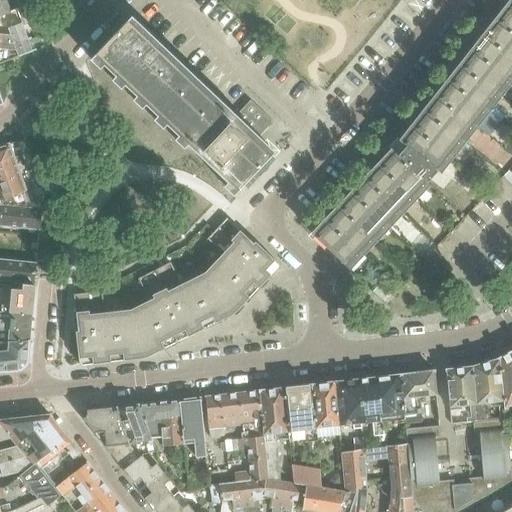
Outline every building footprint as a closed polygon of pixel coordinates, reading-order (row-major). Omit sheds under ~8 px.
[(0,0),(0,16),(9,13),(5,0),(0,0)] [(441,172),(487,113),(511,82),(511,0),(508,0),(396,143),(310,233),(331,253),(349,270),(431,184),(428,181),(438,170),(441,172)] [(0,63),(1,64),(13,59),(22,55),(22,56),(32,52),(32,51),(18,11),(18,10),(21,9),(20,8),(9,13),(0,16),(0,63)] [(236,116),(131,16),(96,54),(200,153),(238,189),(274,151),(259,137),(253,131),(257,128),(271,127),(271,120),(250,100),(236,116)] [(0,204),(0,205),(13,206),(19,206),(42,209),(44,196),(44,194),(28,149),(24,139),(8,145),(0,147),(0,180),(4,192),(0,193),(0,194),(0,204)] [(0,208),(0,226),(17,228),(19,206),(13,206),(0,205),(0,208)] [(40,230),(42,209),(19,206),(17,228),(40,230)] [(205,273),(232,312),(235,310),(248,297),(244,293),(253,284),(257,287),(269,274),(265,271),(273,263),(276,266),(278,264),(255,242),(252,245),(243,236),(244,235),(227,219),(207,239),(223,254),(215,263),(214,262),(210,267),(211,267),(205,273)] [(0,280),(11,281),(13,261),(0,259),(0,280)] [(23,282),(35,284),(37,263),(13,261),(11,281),(23,282)] [(231,313),(232,312),(205,273),(197,277),(192,279),(192,280),(181,285),(170,263),(138,279),(149,301),(144,304),(143,303),(138,306),(130,310),(129,310),(141,357),(147,355),(163,347),(161,342),(173,337),(175,341),(177,340),(175,335),(185,331),(187,335),(189,334),(187,330),(198,324),(201,328),(203,327),(201,323),(212,317),(214,321),(231,313)] [(387,277),(373,292),(386,304),(400,289),(387,277)] [(0,311),(32,313),(35,284),(23,282),(22,289),(0,288),(0,311)] [(123,359),(141,357),(129,310),(122,311),(116,311),(116,312),(104,313),(102,292),(86,294),(74,295),(77,319),(78,319),(79,331),(76,332),(79,364),(82,363),(81,359),(92,357),(92,362),(110,360),(110,355),(123,354),(123,359)] [(0,341),(29,342),(32,313),(0,311),(0,341)] [(27,364),(29,342),(0,341),(0,372),(21,370),(28,364),(27,364)] [(504,409),(511,403),(511,357),(509,353),(499,359),(503,400),(504,409)] [(503,400),(499,359),(473,367),(476,422),(488,421),(487,410),(484,410),(484,404),(503,400)] [(467,423),(473,422),(476,422),(473,367),(446,370),(449,408),(469,404),(471,416),(467,417),(467,423)] [(402,375),(405,414),(404,415),(405,424),(422,422),(421,408),(422,408),(421,401),(425,400),(424,396),(437,395),(434,371),(402,375)] [(404,415),(405,414),(402,375),(380,378),(384,417),(404,415)] [(384,417),(380,378),(360,380),(364,423),(372,422),(374,435),(380,435),(380,446),(395,445),(394,440),(387,440),(384,417)] [(339,426),(364,423),(360,380),(334,383),(339,426)] [(341,433),(339,426),(334,383),(312,385),(317,429),(317,436),(341,433)] [(317,429),(312,385),(283,389),(288,432),(317,429)] [(260,391),(265,435),(266,447),(267,457),(270,480),(281,480),(277,440),(276,440),(275,434),(288,432),(283,389),(260,391)] [(265,435),(260,391),(241,393),(244,425),(243,425),(244,432),(242,433),(242,438),(265,435)] [(244,425),(241,393),(206,397),(209,428),(243,425),(244,425)] [(180,400),(185,442),(194,442),(196,452),(206,451),(207,461),(217,459),(216,452),(214,452),(213,443),(205,444),(201,405),(201,398),(180,400)] [(185,443),(185,442),(180,400),(139,405),(141,409),(152,437),(162,437),(163,446),(185,443)] [(154,442),(152,437),(141,409),(135,409),(134,406),(119,407),(131,443),(148,441),(149,443),(154,442)] [(83,419),(105,446),(131,443),(119,407),(87,411),(87,413),(84,418),(83,419)] [(60,452),(59,454),(64,459),(70,453),(74,458),(80,453),(52,417),(50,415),(48,415),(33,417),(60,452)] [(17,445),(26,457),(32,465),(37,461),(43,467),(59,454),(60,452),(33,417),(0,420),(0,424),(10,438),(17,445)] [(479,437),(481,455),(511,452),(508,420),(488,421),(476,422),(473,422),(474,434),(479,433),(479,437)] [(0,440),(10,438),(0,424),(0,440)] [(410,462),(437,460),(435,442),(435,438),(440,437),(439,426),(407,429),(408,443),(410,462)] [(266,447),(265,435),(242,438),(237,438),(232,439),(225,440),(226,451),(248,448),(249,459),(267,457),(266,447)] [(364,460),(377,459),(376,447),(364,448),(363,436),(354,437),(355,449),(341,451),(343,470),(364,468),(364,460)] [(132,447),(131,443),(105,446),(123,470),(140,457),(132,447)] [(388,464),(410,462),(408,443),(395,445),(380,446),(376,447),(377,459),(388,458),(388,464)] [(0,463),(26,457),(17,445),(0,449),(0,463)] [(476,478),(477,501),(495,491),(502,487),(509,483),(511,481),(511,466),(511,452),(481,455),(483,477),(476,478)] [(138,490),(163,471),(157,463),(152,467),(142,455),(140,457),(123,470),(138,490)] [(0,476),(27,469),(32,465),(26,457),(0,463),(0,476)] [(241,482),(266,480),(270,480),(267,457),(249,459),(249,460),(234,461),(235,472),(230,472),(211,475),(212,484),(241,482)] [(437,460),(410,462),(413,484),(414,496),(447,492),(446,481),(439,482),(438,477),(437,460)] [(32,465),(27,469),(21,474),(8,484),(0,486),(0,511),(6,511),(11,511),(40,497),(49,505),(62,494),(55,487),(57,485),(43,467),(37,461),(32,465)] [(82,494),(100,479),(87,462),(57,485),(55,487),(63,496),(76,486),(82,494)] [(413,484),(410,462),(388,464),(390,485),(413,484)] [(309,467),(292,464),(294,482),(307,485),(321,488),(320,469),(309,467)] [(366,488),(364,468),(343,470),(344,486),(343,490),(366,488)] [(154,510),(174,495),(165,484),(170,479),(163,471),(138,490),(154,510)] [(414,499),(415,505),(421,511),(459,511),(477,501),(476,478),(468,479),(468,480),(469,480),(470,484),(453,486),(453,481),(454,481),(454,480),(446,481),(447,492),(414,496),(414,499)] [(75,511),(96,511),(115,498),(100,479),(82,494),(77,497),(83,505),(76,511),(75,511)] [(188,481),(189,491),(202,489),(200,480),(188,481)] [(242,511),(255,511),(260,511),(261,508),(260,508),(259,498),(254,499),(253,496),(263,495),(264,495),(266,480),(241,482),(242,511)] [(271,507),(273,507),(285,508),(289,481),(281,480),(270,480),(266,480),(264,495),(272,497),(271,507)] [(294,500),(304,502),(307,485),(294,482),(289,481),(285,508),(292,509),(294,500)] [(242,511),(241,482),(212,484),(210,485),(211,498),(222,500),(222,501),(232,500),(233,510),(233,511),(242,511)] [(502,487),(507,497),(511,494),(511,488),(509,483),(502,487)] [(390,501),(414,499),(414,496),(413,484),(390,485),(391,490),(390,501)] [(337,511),(340,504),(343,490),(321,488),(307,485),(304,502),(303,510),(315,511),(337,511)] [(501,501),(507,497),(502,487),(495,491),(501,501)] [(343,490),(340,504),(365,505),(366,489),(366,488),(343,490)] [(154,510),(155,511),(194,511),(195,511),(189,503),(183,507),(174,495),(154,510)] [(53,511),(53,510),(49,505),(40,497),(11,511),(6,511),(53,511)] [(125,511),(115,498),(96,511),(125,511)] [(416,510),(415,505),(414,499),(390,501),(388,511),(413,511),(414,511),(416,510)]
